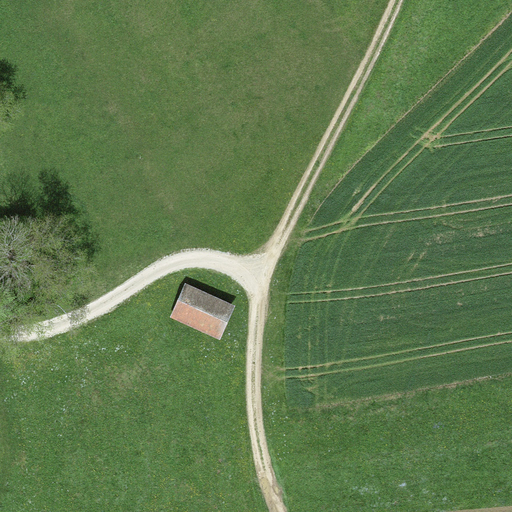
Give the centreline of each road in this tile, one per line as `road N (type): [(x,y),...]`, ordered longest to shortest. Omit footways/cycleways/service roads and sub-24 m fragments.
road 1 (track): [(273,511),(248,385),(254,278),(231,264),(186,258),(82,314),(25,336),(0,336)]
road 2 (track): [(254,278),(392,0)]
